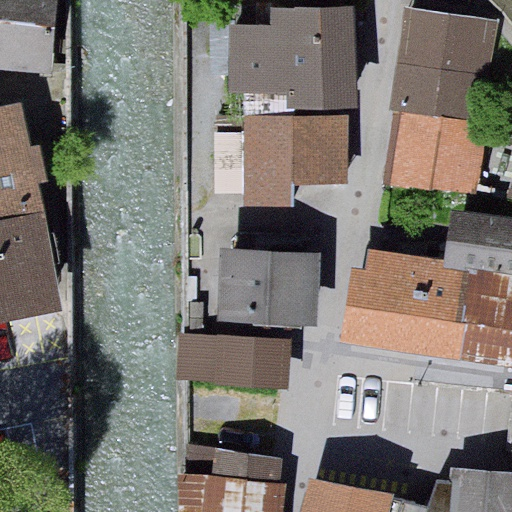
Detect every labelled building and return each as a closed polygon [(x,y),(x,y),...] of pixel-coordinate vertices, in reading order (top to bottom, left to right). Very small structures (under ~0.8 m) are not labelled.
[(0,0),(0,14),(55,18),(56,0),(0,0)] [(362,0),(209,0),(209,7),(363,11),(362,0)] [(55,18),(0,14),(0,64),(50,68),(55,18)] [(492,28),(394,16),(372,188),(470,200),(492,28)] [(341,19),(215,17),(213,119),(340,121),(341,19)] [(30,140),(21,94),(0,99),(0,312),(58,298),(36,176),(48,173),(40,138),(30,140)] [(330,127),(233,124),(231,210),(328,213),(330,127)] [(511,133),(490,203),(511,209),(511,133)] [(427,263),(336,250),(322,348),(501,373),(511,293),(511,228),(433,218),(427,263)] [(306,260),(209,254),(204,331),(301,337),(306,260)] [(280,350),(195,344),(190,419),(274,425),(280,350)] [(511,387),(508,387),(501,473),(511,473),(511,387)] [(253,511),(257,467),(175,460),(170,511),(253,511)] [(379,511),(381,504),(300,488),(294,511),(511,511),(511,500),(509,500),(511,482),(440,478),(437,511),(379,511)]
